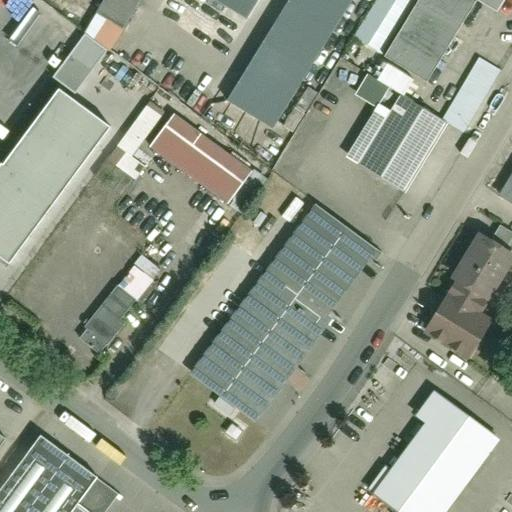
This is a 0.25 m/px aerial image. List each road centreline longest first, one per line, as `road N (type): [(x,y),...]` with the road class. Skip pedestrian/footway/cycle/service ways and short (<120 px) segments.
road 1 (residential): [(240,511),(347,371),(511,104)]
road 2 (residential): [(0,351),(216,511)]
